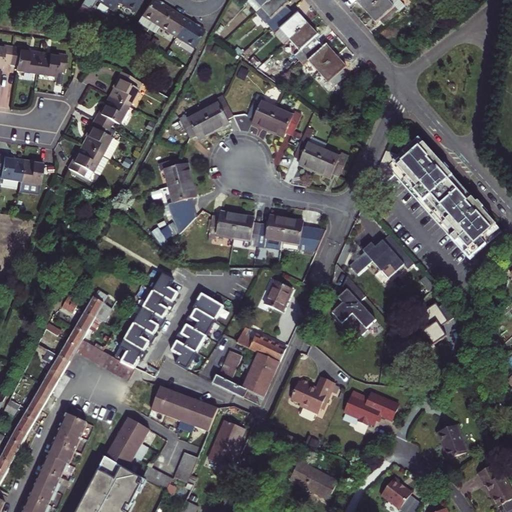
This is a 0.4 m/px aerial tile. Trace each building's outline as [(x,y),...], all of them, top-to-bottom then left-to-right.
[(95,0),(94,3),(112,14),(117,6),(120,0),(95,0)] [(143,0),(120,0),(117,6),(133,16),(143,0)] [(168,11),(150,0),(140,18),(157,29),(168,11)] [(245,0),(256,12),(270,0),(245,0)] [(270,30),(290,11),(286,7),(289,4),(286,0),(270,0),(256,12),(255,14),(270,30)] [(356,3),(366,14),(381,0),(359,0),(356,3)] [(399,0),(381,0),(366,14),(377,25),(380,22),(384,27),(406,8),(399,0)] [(168,11),(157,29),(174,40),(185,21),(168,11)] [(290,11),(270,30),(284,45),(289,41),(308,24),(299,13),(295,16),(290,11)] [(204,32),(185,21),(174,40),(192,51),(204,32)] [(298,61),(319,42),(315,38),(318,35),(308,24),(289,41),(299,51),(294,55),(298,61)] [(412,41),(405,46),(412,54),(418,48),(412,41)] [(318,72),(336,55),(328,46),(324,48),(319,42),(298,61),(303,66),(309,61),(318,72)] [(4,62),(14,64),(16,47),(0,43),(0,67),(3,68),(4,62)] [(32,50),(16,47),(14,64),(19,65),(18,71),(40,76),(44,56),(32,53),(32,50)] [(51,57),(44,56),(40,76),(58,80),(59,74),(66,75),(69,58),(52,54),(51,57)] [(336,55),(318,72),(329,84),(331,82),(336,87),(349,75),(344,70),(347,68),(336,55)] [(116,89),(111,98),(129,108),(139,89),(134,87),(137,81),(122,72),(113,88),(116,89)] [(202,112),(214,133),(229,125),(227,120),(234,116),(223,98),(222,96),(216,100),(217,104),(202,112)] [(252,126),(268,133),(277,111),(261,104),(263,100),(256,97),(247,118),(254,121),(252,126)] [(96,121),(112,129),(116,123),(120,125),(129,108),(111,98),(107,107),(104,106),(96,121)] [(293,118),(277,111),(268,133),(283,139),(285,135),(291,138),(301,117),(295,114),(293,118)] [(214,133),(202,112),(188,120),(186,116),(180,120),(191,140),(197,137),(200,141),(214,133)] [(112,129),(96,121),(88,137),(90,139),(86,147),(104,157),(117,131),(112,129)] [(304,138),(294,160),(301,162),(299,166),(314,173),(324,152),(308,145),(310,141),(304,138)] [(444,168),(419,141),(400,158),(387,152),(375,179),(387,185),(396,176),(450,235),(453,232),(458,237),(454,240),(478,267),(509,239),(488,217),(485,220),(480,215),(484,212),(449,173),(446,176),(441,171),(444,168)] [(104,157),(86,147),(81,157),(78,155),(71,170),(87,179),(91,182),(94,175),(95,173),(102,177),(111,160),(104,157)] [(339,158),(324,152),(314,173),(330,180),(332,176),(338,179),(347,157),(341,154),(339,158)] [(1,178),(23,184),(27,163),(16,160),(16,158),(0,154),(0,171),(3,173),(1,178)] [(279,166),(287,168),(290,158),(282,156),(279,166)] [(164,170),(168,187),(190,181),(186,164),(182,165),(180,159),(158,165),(159,171),(164,170)] [(36,165),(27,163),(23,184),(40,188),(42,182),(49,183),(53,166),(36,162),(36,165)] [(194,197),(190,181),(168,187),(172,203),(168,204),(177,237),(195,217),(190,198),(194,197)] [(232,241),(236,217),(219,214),(218,219),(211,218),(207,241),(214,242),(215,238),(232,241)] [(236,217),(232,241),(248,243),(248,248),(256,249),(260,226),(251,224),(252,220),(236,217)] [(260,226),(256,249),(263,250),(264,242),(280,244),(284,220),(268,218),(266,227),(260,226)] [(284,220),(280,244),(298,247),(297,251),(315,254),(325,232),(301,228),(301,223),(284,220)] [(453,232),(450,235),(454,240),(458,237),(453,232)] [(378,251),(372,244),(363,252),(388,280),(404,266),(408,271),(415,265),(390,236),(382,243),(384,246),(378,251)] [(128,365),(135,369),(179,293),(171,288),(174,282),(162,274),(114,358),(117,359),(121,361),(123,362),(128,365)] [(366,330),(375,322),(359,304),(366,298),(347,277),(343,286),(347,291),(343,295),(347,300),(331,314),(356,341),(367,331),(366,330)] [(292,289),(274,281),(264,303),(281,311),(292,289)] [(96,317),(108,297),(98,292),(85,314),(95,319),(96,317)] [(190,368),(224,307),(202,295),(170,353),(181,359),(179,362),(190,368)] [(116,302),(108,297),(96,317),(104,322),(116,302)] [(69,298),(66,303),(76,309),(78,304),(69,298)] [(76,309),(66,303),(63,308),(73,314),(76,309)] [(398,350),(395,373),(449,340),(443,330),(451,325),(440,306),(427,314),(426,333),(398,350)] [(95,319),(85,314),(76,329),(86,335),(95,319)] [(60,332),(49,325),(46,330),(58,337),(60,332)] [(237,343),(259,354),(280,363),(286,350),(257,337),(255,340),(247,336),(250,330),(246,328),(237,343)] [(86,335),(76,329),(68,343),(78,349),(83,340),(86,335)] [(60,332),(58,337),(65,341),(67,336),(60,332)] [(75,353),(81,356),(87,359),(93,363),(98,366),(105,369),(107,371),(114,358),(111,356),(110,355),(105,353),(103,352),(100,350),(94,347),(88,344),(83,340),(78,349),(75,353)] [(78,349),(68,343),(59,358),(69,364),(75,353),(78,349)] [(38,346),(35,352),(45,357),(48,352),(38,346)] [(231,352),(227,361),(239,366),(243,358),(231,352)] [(259,354),(254,363),(268,370),(268,368),(276,372),(280,363),(259,354)] [(69,364),(59,358),(51,372),(61,377),(69,364)] [(110,372),(115,375),(122,378),(127,382),(135,369),(128,365),(123,362),(121,361),(117,359),(114,358),(107,371),(110,372)] [(227,361),(224,368),(236,373),(239,366),(227,361)] [(254,363),(251,372),(272,382),(276,372),(268,368),(268,370),(254,363)] [(231,384),(236,373),(224,368),(219,378),(231,384)] [(9,374),(0,369),(0,383),(4,385),(9,374)] [(61,377),(51,372),(42,387),(52,392),(61,377)] [(251,372),(247,379),(262,385),(261,386),(268,389),(272,382),(251,372)] [(212,384),(244,400),(248,392),(243,389),(231,384),(219,378),(216,376),(212,384)] [(298,382),(290,399),(300,404),(299,406),(318,414),(320,409),(323,410),(335,384),(321,377),(316,390),(308,386),(309,383),(301,379),(300,383),(298,382)] [(243,389),(248,392),(264,399),(268,389),(261,386),(262,385),(247,379),(243,389)] [(43,407),(52,392),(42,387),(34,401),(43,407)] [(209,433),(218,409),(161,387),(152,411),(209,433)] [(370,399),(354,391),(344,412),(359,419),(358,421),(366,425),(367,423),(373,426),(377,418),(381,417),(391,423),(399,407),(372,394),(370,399)] [(264,399),(248,392),(244,400),(260,407),(264,399)] [(10,401),(7,406),(17,412),(20,407),(10,401)] [(35,422),(43,407),(34,401),(25,416),(35,422)] [(7,406),(5,411),(14,417),(17,412),(7,406)] [(50,511),(52,508),(50,507),(52,502),(54,503),(62,486),(60,485),(65,474),(67,475),(89,425),(79,421),(82,413),(70,408),(24,511),(50,511)] [(26,437),(35,422),(25,416),(16,431),(26,437)] [(127,418),(105,459),(127,471),(149,430),(127,418)] [(225,421),(208,460),(222,466),(226,457),(233,460),(246,430),(225,421)] [(439,435),(451,461),(470,452),(458,427),(439,435)] [(27,437),(26,437),(16,431),(8,446),(19,452),(27,437)] [(19,452),(8,446),(1,460),(11,465),(19,452)] [(192,475),(199,459),(186,453),(174,478),(187,484),(192,475)] [(125,511),(128,506),(131,508),(143,486),(139,484),(142,479),(127,471),(105,459),(78,511),(125,511)] [(11,465),(1,460),(0,461),(0,471),(6,474),(11,465)] [(294,483),(333,503),(343,484),(304,464),(294,483)] [(496,466),(481,474),(488,487),(490,486),(502,508),(505,506),(508,511),(511,511),(511,486),(506,476),(503,478),(496,466)] [(166,493),(173,480),(149,467),(142,480),(166,493)] [(192,475),(187,484),(193,487),(197,477),(192,475)] [(381,497),(400,511),(401,511),(417,511),(420,505),(409,497),(411,495),(399,486),(400,485),(393,480),(381,497)]
